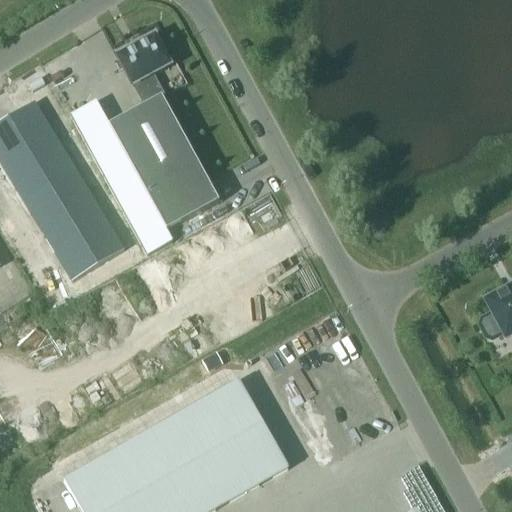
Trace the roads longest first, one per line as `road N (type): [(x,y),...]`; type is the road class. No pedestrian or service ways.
road 1 (tertiary): [(197,0),(361,306)]
road 2 (tertiary): [(361,306),(472,511)]
road 3 (unclassified): [(361,306),(511,224)]
